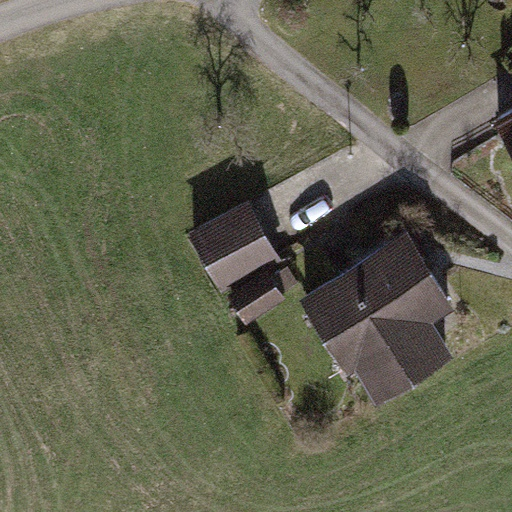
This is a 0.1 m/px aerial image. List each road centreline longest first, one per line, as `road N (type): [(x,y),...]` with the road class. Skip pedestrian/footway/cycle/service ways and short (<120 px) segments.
road 1 (residential): [(222,0),(511,236)]
road 2 (unknown): [(409,155),(511,89)]
